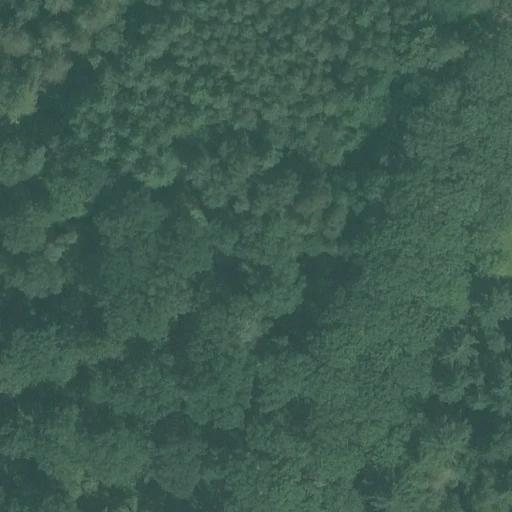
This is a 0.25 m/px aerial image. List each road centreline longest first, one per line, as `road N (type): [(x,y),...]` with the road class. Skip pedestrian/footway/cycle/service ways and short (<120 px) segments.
road 1 (track): [(255,511),(511,55)]
road 2 (track): [(97,0),(0,110)]
